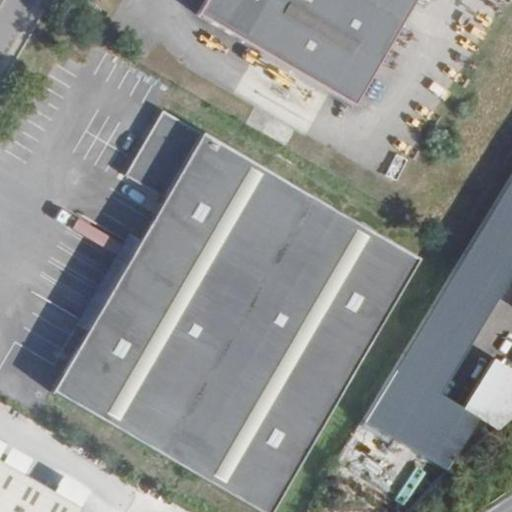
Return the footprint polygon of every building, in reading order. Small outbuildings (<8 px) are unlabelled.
[(361,97),(413,0),(205,0),(200,10),(361,97)] [(428,245),(168,108),(131,175),(169,195),(136,259),(359,376),(428,245)] [(463,405),(511,307),(511,173),(381,434),(456,471),(481,422),(511,437),(511,368),(496,361),(472,409),(463,405)] [(136,259),(80,364),(304,481),(359,376),(136,259)] [(81,511),(88,500),(0,453),(0,511),(81,511)]
